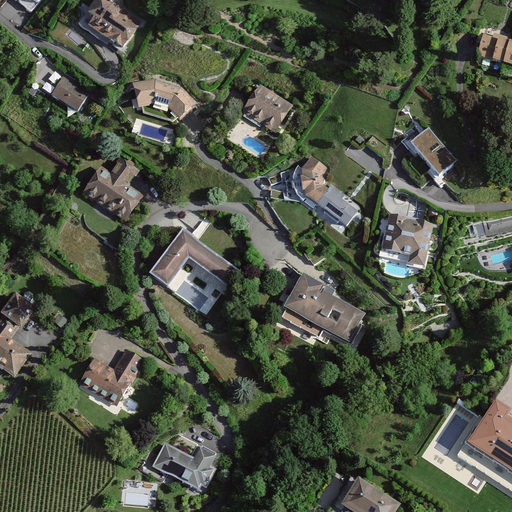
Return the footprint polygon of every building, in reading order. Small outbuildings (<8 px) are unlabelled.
[(42,0),(15,0),(32,13),(42,0)] [(116,1),(114,0),(105,0),(91,22),(95,24),(90,32),(125,55),(143,26),(113,6),(116,1)] [(511,42),(497,39),(495,45),(486,42),(480,64),(511,71),(511,42)] [(155,78),(134,83),(139,110),(155,105),(154,101),(172,106),(169,110),(182,121),(197,105),(182,88),(156,81),(155,78)] [(90,98),(64,83),(54,102),(80,117),(90,98)] [(294,110),(262,91),(246,116),(277,137),(294,110)] [(431,129),(420,140),(417,144),(444,175),(459,161),(431,129)] [(328,171),(313,163),(304,176),(307,201),(319,208),(331,196),(323,190),(323,179),(328,171)] [(138,177),(123,167),(113,182),(103,176),(88,199),(127,224),(142,202),(128,193),(138,177)] [(338,189),(324,205),(349,224),(360,208),(338,189)] [(434,227),(391,220),(385,260),(412,264),(411,272),(426,275),(434,227)] [(511,233),(511,220),(486,227),(490,240),(511,233)] [(238,269),(183,231),(153,276),(168,286),(188,257),(227,283),(238,269)] [(335,295),(305,280),(286,316),(351,349),(366,319),(332,302),(335,295)] [(33,316),(18,305),(0,329),(0,369),(14,380),(30,359),(11,345),(33,316)] [(145,366),(127,356),(116,376),(96,364),(83,388),(120,410),(145,366)] [(511,411),(496,401),(467,446),(511,474),(511,425),(506,421),(511,412),(511,411)] [(214,452),(201,446),(193,461),(166,446),(154,468),(198,491),(200,487),(205,490),(214,472),(206,468),(214,452)] [(400,511),(402,510),(361,484),(344,510),(347,511),(400,511)]
